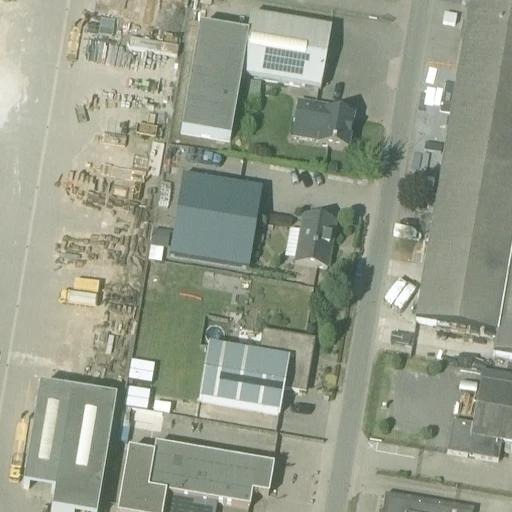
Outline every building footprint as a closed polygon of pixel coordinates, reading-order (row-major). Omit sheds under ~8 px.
[(511,0),(480,0),(479,9),(469,7),(415,324),(496,338),(493,357),(511,360),(511,0)] [(250,18),(247,38),(198,29),(180,134),(230,142),(240,78),(320,92),(330,32),(250,18)] [(291,143),(327,149),(347,153),(352,119),(296,110),(291,143)] [(182,179),(170,258),(248,271),(261,192),(182,179)] [(303,219),(295,266),(326,271),(334,224),(303,219)] [(198,404),(259,414),(279,417),(283,392),(305,396),(314,342),(262,333),(258,360),(207,350),(198,404)] [(471,427),(452,424),(446,455),(498,464),(501,445),(511,446),(511,389),(478,384),(471,427)] [(38,389),(22,490),(99,502),(115,402),(38,389)] [(127,453),(116,511),(158,511),(161,496),(248,511),(251,496),(267,499),(272,469),(154,448),(152,458),(127,453)] [(381,511),(464,511),(384,497),(381,511)]
